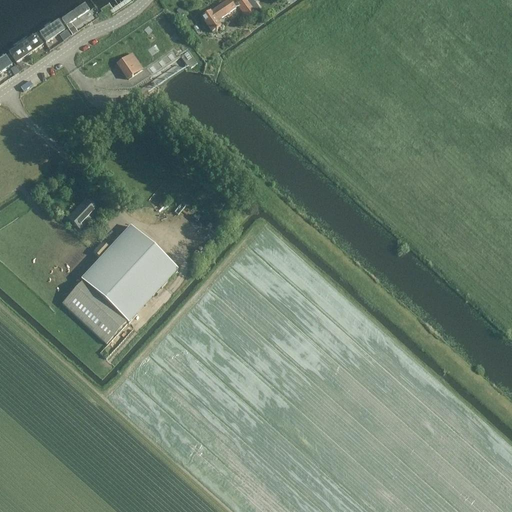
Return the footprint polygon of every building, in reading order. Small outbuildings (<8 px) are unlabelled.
[(77,0),(57,14),(69,34),(100,11),(91,0),(77,0)] [(245,0),(244,0),(237,5),(246,19),(253,14),(254,16),(259,13),(250,0),(248,0),(248,1),(247,0),(247,1),(245,0)] [(213,25),(235,9),(229,1),(210,14),(210,13),(202,19),(212,34),(217,30),(213,25)] [(37,29),(48,47),(69,34),(56,16),(37,29)] [(5,50),(16,67),(47,46),(36,30),(5,50)] [(0,57),(0,77),(15,67),(6,54),(0,57)] [(132,55),(118,65),(128,81),(143,71),(132,55)] [(79,231),(97,212),(86,201),(68,220),(79,231)] [(83,283),(62,306),(106,346),(127,324),(128,324),(177,274),(130,229),(110,250),(100,259),(80,280),(82,283),(83,283)] [(102,242),(93,252),(100,259),(110,250),(102,242)]
